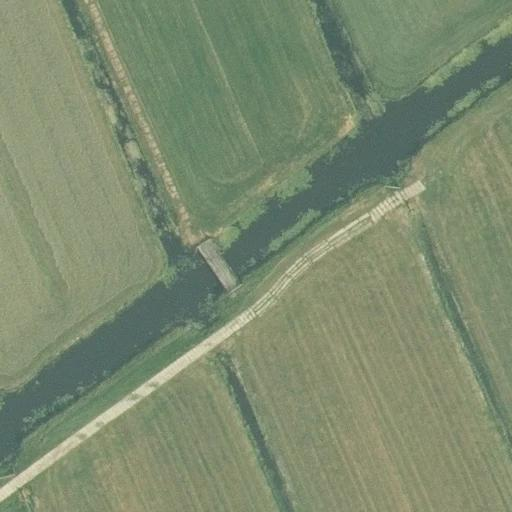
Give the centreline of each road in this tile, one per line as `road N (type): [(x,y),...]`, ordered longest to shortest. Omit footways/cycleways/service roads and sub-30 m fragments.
road 1 (track): [(511,202),(254,313),(202,242),(89,0)]
road 2 (track): [(254,313),(117,396),(0,487)]
